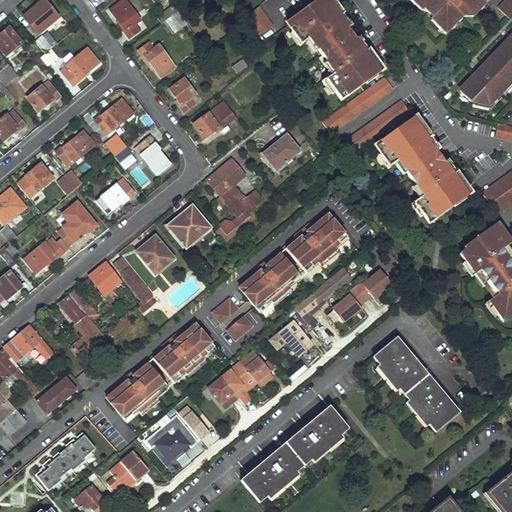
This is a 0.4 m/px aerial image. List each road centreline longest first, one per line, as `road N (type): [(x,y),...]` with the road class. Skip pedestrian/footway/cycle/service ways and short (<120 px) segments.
road 1 (residential): [(0,337),(185,183),(185,143),(127,69)]
road 2 (residential): [(388,305),(141,511)]
road 3 (residential): [(127,69),(0,173)]
